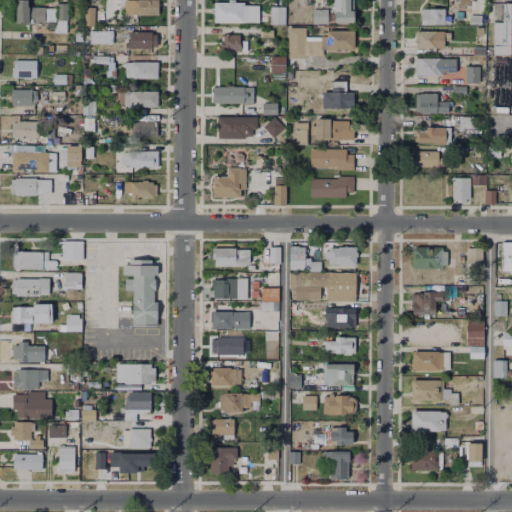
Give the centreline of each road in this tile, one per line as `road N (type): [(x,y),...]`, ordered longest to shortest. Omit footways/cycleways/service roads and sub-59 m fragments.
road 1 (residential): [(181,511),(184,0)]
road 2 (residential): [(383,511),(385,0)]
road 3 (residential): [(511,500),(0,498)]
road 4 (residential): [(511,223),(0,222)]
